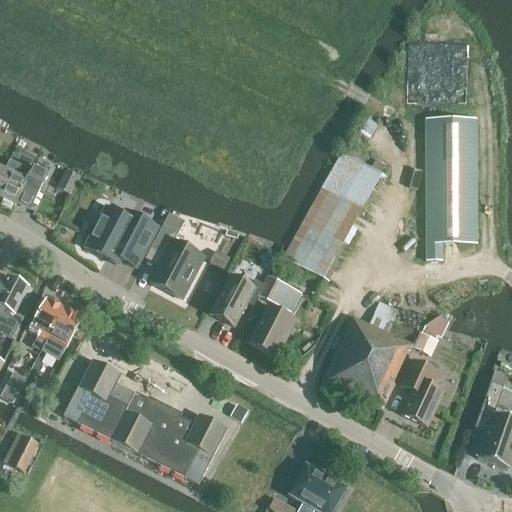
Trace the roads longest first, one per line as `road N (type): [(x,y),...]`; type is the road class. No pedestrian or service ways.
road 1 (residential): [(473,502),(0,231)]
road 2 (track): [(292,403),(352,296),(384,280),(469,265),(511,277)]
